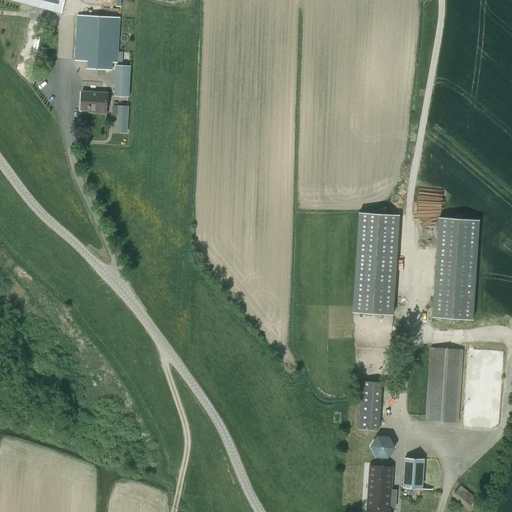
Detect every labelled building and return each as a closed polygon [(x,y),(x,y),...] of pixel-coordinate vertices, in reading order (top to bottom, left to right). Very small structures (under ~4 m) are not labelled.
[(10,0),(61,13),(64,0),(10,0)] [(88,16),(77,16),(74,60),(87,61),(87,69),(111,70),(112,62),(117,62),(119,18),(88,16)] [(131,66),(115,65),(113,96),(129,97),(131,66)] [(106,113),(107,103),(109,103),(109,97),(107,97),(107,93),(81,92),(80,110),(95,110),(95,112),(106,113)] [(117,106),(116,132),(126,132),(127,106),(117,106)] [(399,215),(359,212),(352,312),(392,315),(399,215)] [(479,220),(439,217),(432,317),(472,320),(479,220)] [(431,348),(425,421),(457,423),(462,350),(431,348)] [(361,381),(360,402),(358,429),(378,430),(381,382),(361,381)] [(388,459),(395,448),(390,437),(377,436),(370,446),(375,458),(388,459)] [(424,459),(404,458),(402,488),(422,489),(424,459)] [(369,465),(365,511),(389,511),(393,467),(369,465)] [(452,496),(467,509),(475,500),(460,487),(452,496)]
